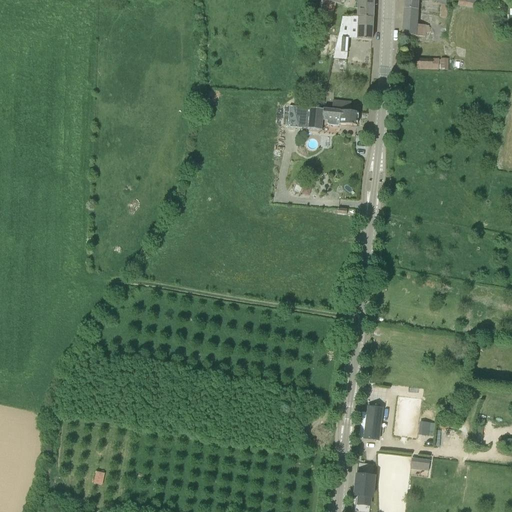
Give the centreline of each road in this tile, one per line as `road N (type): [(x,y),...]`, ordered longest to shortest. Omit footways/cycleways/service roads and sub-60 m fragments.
road 1 (tertiary): [(336,511),(388,0)]
road 2 (track): [(117,280),(357,319)]
